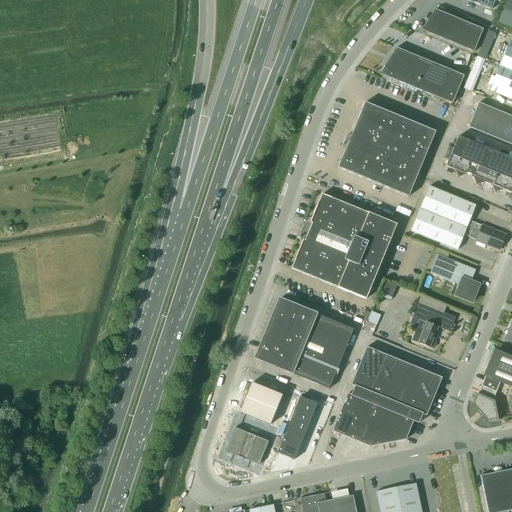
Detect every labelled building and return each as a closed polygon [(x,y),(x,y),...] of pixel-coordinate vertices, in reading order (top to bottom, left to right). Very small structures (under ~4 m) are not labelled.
[(466,0),(491,10),(494,0),(466,0)] [(511,0),(506,0),(498,22),(511,28),(511,0)] [(424,30),(422,29),(421,31),(473,52),(482,30),(481,29),(481,30),(474,27),(474,26),(463,21),(463,22),(455,19),(455,18),(454,18),(453,18),(446,15),(434,10),(433,12),(435,12),(424,30)] [(511,43),(509,43),(500,67),(511,71),(511,43)] [(379,74),(452,104),(463,76),(396,48),(394,50),(396,50),(382,73),(380,72),(379,74)] [(462,60),(473,64),(466,87),(474,90),(485,58),(465,51),(462,60)] [(490,91),(511,99),(511,71),(500,67),(490,91)] [(351,135),(421,165),(435,132),(364,103),(351,135)] [(511,116),(478,103),(468,127),(511,145),(511,116)] [(421,165),(351,135),(337,168),(377,184),(394,191),(403,195),(408,197),(421,165)] [(511,159),(458,137),(445,166),(454,170),(458,178),(466,175),(473,178),(476,186),(484,182),(492,185),(495,193),(503,190),(511,194),(511,191),(511,159)] [(453,149),(448,147),(443,158),(448,160),(453,149)] [(466,228),(475,206),(429,187),(420,209),(466,228)] [(291,269),(300,273),(337,288),(337,289),(338,288),(365,299),(373,280),(372,279),(386,243),(388,244),(396,225),(368,213),(331,198),(322,194),(318,203),(317,203),(309,223),(310,224),(310,223),(314,225),(307,242),(303,240),(303,239),(294,259),(295,260),(291,269)] [(457,250),(466,228),(420,209),(410,231),(457,250)] [(482,226),(476,241),(499,250),(505,235),(482,226)] [(437,255),(429,273),(459,285),(457,289),(464,292),(462,297),(472,301),(479,285),(471,281),(475,270),(437,255)] [(385,279),(381,291),(393,296),(397,284),(385,279)] [(288,304),(288,303),(279,299),(258,349),(254,358),(260,361),(282,370),(288,372),(301,378),(301,377),(306,380),(313,383),(313,382),(319,385),(328,389),(337,369),(336,369),(338,363),(339,363),(342,355),(344,350),(345,350),(353,330),(343,326),(337,324),(338,323),(331,321),(325,319),(325,318),(306,310),(306,311),(300,309),(301,308),(294,305),(294,306),(288,304)] [(449,332),(455,317),(418,302),(412,317),(420,320),(411,341),(429,348),(430,348),(432,348),(435,347),(436,344),(435,341),(433,340),(438,328),(449,332)] [(371,310),(363,330),(373,334),(381,313),(371,310)] [(418,424),(422,414),(426,416),(441,378),(433,375),(432,376),(427,374),(427,373),(417,369),(416,370),(411,368),(412,366),(396,359),(395,361),(390,359),(390,358),(380,354),(379,355),(374,352),(374,351),(366,347),(351,385),(354,387),(351,395),(413,421),(418,424)] [(485,376),(486,377),(501,383),(511,387),(511,356),(496,350),(485,376)] [(480,411),(478,412),(482,416),(483,415),(489,422),(500,420),(496,401),(494,400),(501,383),(486,377),(479,394),(478,393),(474,404),(480,411)] [(282,396),(251,383),(239,413),(270,425),(282,396)] [(405,440),(413,421),(351,395),(347,394),(332,431),(370,447),(405,440)] [(299,397),(296,406),(313,413),(317,404),(299,397)] [(296,406),(292,416),(309,422),(313,413),(296,406)] [(292,416),(288,425),(305,432),(309,422),(292,416)] [(288,425),(284,434),(301,441),(305,432),(288,425)] [(246,459),(255,436),(247,433),(238,456),(246,459)] [(284,434),(281,443),(298,450),(301,441),(284,434)] [(281,443),(277,453),(294,460),(298,450),(281,443)] [(494,473),(479,476),(479,477),(480,476),(487,511),(502,511),(511,510),(511,469),(502,471),(501,470),(501,472),(494,473),(494,471),(493,471),(494,473)] [(421,511),(415,483),(376,492),(380,511),(421,511)] [(355,511),(353,496),(326,501),(324,493),(300,498),(302,511),(355,511)]
